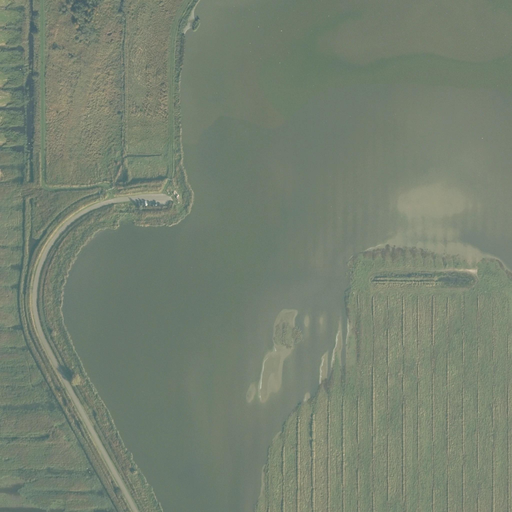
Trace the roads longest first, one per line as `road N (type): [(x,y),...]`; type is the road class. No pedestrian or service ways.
road 1 (unclassified): [(135,511),(45,347),(35,287),(53,241),(82,213),(114,200),(167,198)]
road 2 (track): [(161,198),(169,180),(171,46)]
